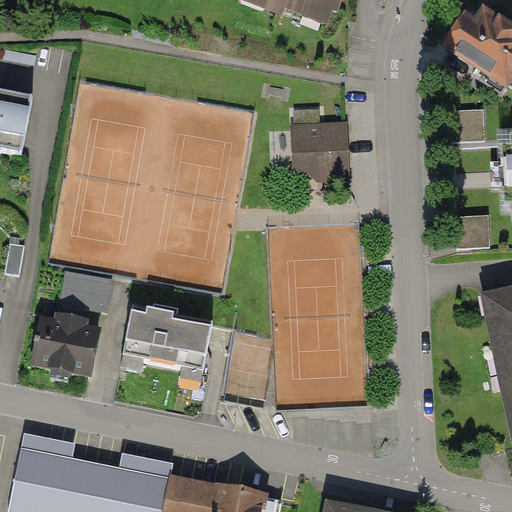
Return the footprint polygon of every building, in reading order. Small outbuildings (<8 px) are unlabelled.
[(262,0),(294,12),(297,3),(341,21),(349,0),(262,0)] [(511,45),(470,17),(449,48),(511,90),(511,45)] [(33,105),(0,98),(0,163),(2,154),(23,158),(33,105)] [(344,126),(295,127),(297,185),(345,184),(344,126)] [(511,131),(500,132),(505,220),(511,219),(511,131)] [(108,315),(116,280),(70,270),(62,305),(108,315)] [(511,300),(481,308),(511,448),(511,300)] [(211,329),(135,315),(127,354),(203,369),(211,329)] [(94,336),(38,326),(30,372),(86,382),(94,336)] [(170,511),(176,485),(25,456),(13,511),(170,511)] [(272,511),(274,500),(177,480),(176,485),(170,511),(272,511)]
